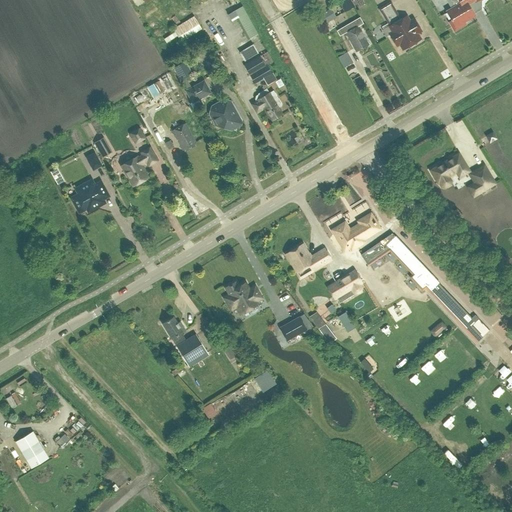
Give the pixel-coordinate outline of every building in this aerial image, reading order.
[(340,0),(338,1),(344,12),(353,8),(348,0),(340,0)] [(445,0),(451,9),(446,12),(451,21),(449,22),(454,31),(465,24),(464,22),(474,15),(467,3),(471,0),(445,0)] [(390,3),(380,9),(388,24),(381,28),(387,36),(390,35),(396,45),(399,43),(403,49),(406,47),(409,47),(415,44),(416,41),(419,39),(415,33),(420,31),(414,20),(409,23),(406,17),(400,20),(390,3)] [(228,21),(235,17),(245,38),(255,34),(241,5),(224,13),(228,21)] [(324,24),(335,17),(330,8),(319,15),(324,24)] [(180,41),(201,29),(193,16),(173,28),(180,41)] [(345,33),(355,52),(368,45),(359,27),(363,24),(360,18),(346,25),(349,30),(345,33)] [(253,44),(240,52),(246,64),(252,60),(259,56),(253,44)] [(346,52),(335,57),(340,68),(351,62),(346,52)] [(252,60),(246,64),(244,65),(250,75),(266,66),(259,56),(252,60)] [(192,74),(185,61),(173,68),(180,80),(192,74)] [(267,65),(266,66),(250,75),(255,84),(264,78),(272,73),(267,65)] [(272,73),(264,78),(268,85),(276,80),(272,73)] [(159,81),(153,84),(159,94),(164,91),(159,81)] [(204,81),(186,91),(193,102),(210,92),(204,81)] [(262,108),(263,107),(272,120),(282,114),(278,107),(281,105),(282,103),(278,98),(274,90),(269,92),(267,88),(258,93),(261,98),(260,98),(261,99),(254,103),(253,103),(253,104),(253,105),(257,112),(262,109),(262,108)] [(231,129),(240,124),(241,121),(238,115),(237,115),(229,102),(226,101),(219,105),(216,104),(213,106),(212,109),(215,114),(213,115),(212,118),(215,124),(218,124),(223,122),(225,123),(228,128),(231,129)] [(183,150),(185,148),(186,150),(195,146),(194,144),(196,142),(186,123),(172,131),(183,150)] [(135,144),(145,138),(140,128),(129,133),(135,144)] [(103,139),(95,143),(103,157),(111,152),(103,139)] [(170,140),(165,143),(168,149),(174,146),(170,140)] [(121,165),(133,186),(148,177),(141,166),(142,165),(141,164),(146,161),(149,165),(158,160),(150,147),(141,152),(142,155),(137,157),(137,156),(121,165)] [(94,153),(87,157),(93,170),(101,165),(94,153)] [(469,171),(462,161),(459,154),(431,171),(438,183),(439,182),(442,186),(445,187),(450,184),(450,181),(448,177),(456,172),(460,177),(469,171)] [(489,188),(478,170),(469,176),(474,184),(467,188),(473,197),(489,188)] [(109,196),(101,181),(88,188),(85,183),(75,189),(78,194),(71,198),(79,213),(95,204),(97,208),(105,203),(103,200),(109,196)] [(346,226),(334,233),(344,250),(350,246),(352,249),(363,242),(362,239),(379,229),(372,217),(349,231),(346,226)] [(386,252),(390,249),(389,248),(398,240),(392,233),(380,241),(383,246),(383,247),(386,252)] [(399,259),(408,250),(398,240),(389,248),(390,249),(399,259)] [(380,241),(360,255),(368,265),(386,252),(383,247),(383,246),(380,241)] [(312,271),(332,259),(325,249),(311,257),(302,244),(286,254),(298,272),(309,265),(312,271)] [(408,250),(399,259),(408,269),(418,260),(408,250)] [(418,260),(408,269),(413,274),(411,277),(422,290),(434,278),(418,260)] [(334,282),(326,286),(334,300),(342,295),(350,291),(351,292),(352,293),(354,294),(355,294),(357,294),(358,293),(360,293),(361,291),(362,290),(362,289),(362,287),(362,285),(361,284),(353,270),(334,282)] [(229,306),(234,303),(241,314),(257,304),(255,301),(261,298),(255,286),(249,290),(245,283),(238,287),(235,282),(226,287),(230,295),(225,298),(229,306)] [(437,284),(430,291),(463,326),(468,320),(471,324),(474,322),(474,323),(477,320),(478,319),(474,315),(473,316),(470,318),(450,297),(449,297),(437,284)] [(330,304),(324,307),(328,313),(334,309),(330,304)] [(344,332),(353,326),(344,311),(335,316),(344,332)] [(325,324),(316,312),(308,317),(317,329),(325,324)] [(299,317),(306,330),(312,327),(303,315),(299,317)] [(163,323),(172,339),(176,346),(186,340),(181,333),(184,332),(182,330),(185,328),(181,321),(178,323),(174,317),(163,323)] [(287,341),(306,330),(299,317),(280,328),(287,341)] [(208,354),(196,334),(186,340),(176,346),(189,366),(208,354)] [(358,362),(367,372),(376,364),(367,354),(358,362)] [(256,379),(264,391),(276,383),(268,371),(256,379)] [(4,396),(9,407),(19,402),(14,392),(4,396)] [(208,403),(200,408),(207,418),(214,413),(208,403)] [(31,468),(49,458),(33,432),(16,442),(31,468)]
